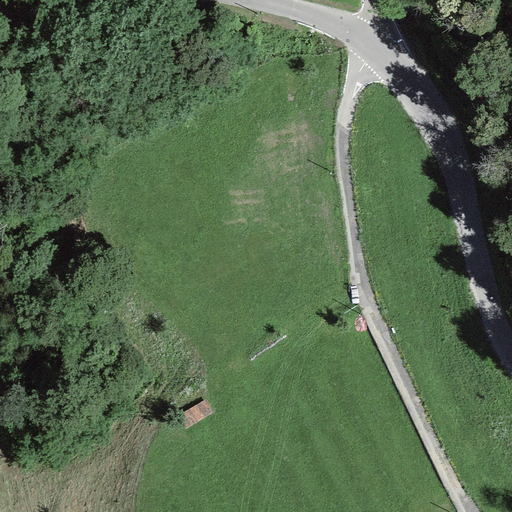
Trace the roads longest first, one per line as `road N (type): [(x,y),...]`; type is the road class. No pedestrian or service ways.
road 1 (tertiary): [(373,50),(437,127),(494,323),(511,355)]
road 2 (tertiary): [(250,0),(335,25),(373,50)]
